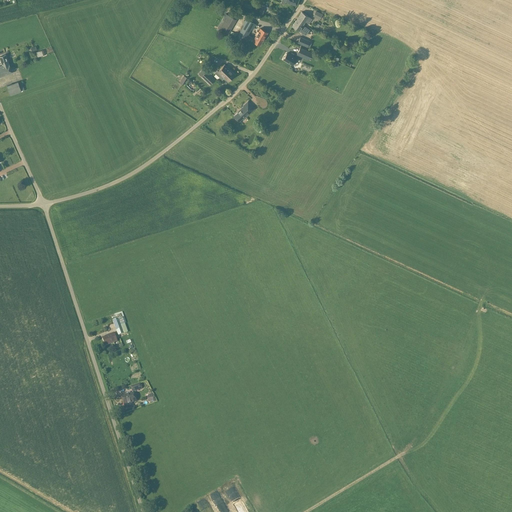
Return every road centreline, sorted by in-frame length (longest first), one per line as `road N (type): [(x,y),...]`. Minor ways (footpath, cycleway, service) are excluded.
road 1 (unclassified): [(43,205),(101,188),(169,148),(257,70),(304,0)]
road 2 (unclassified): [(142,511),(43,205)]
